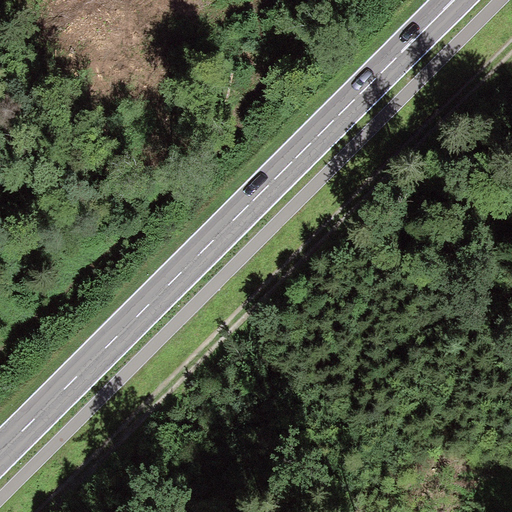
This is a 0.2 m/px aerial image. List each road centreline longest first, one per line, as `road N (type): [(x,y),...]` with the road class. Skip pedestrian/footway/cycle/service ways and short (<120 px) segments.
road 1 (track): [(44,511),(264,287),(511,56)]
road 2 (primary): [(0,452),(453,0)]
